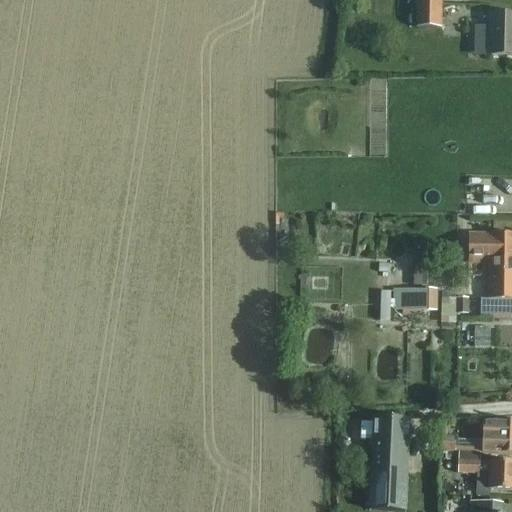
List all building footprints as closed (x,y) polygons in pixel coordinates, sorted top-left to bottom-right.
[(441,0),(417,0),(417,30),(441,31),(441,0)] [(479,41),(488,41),(487,56),(511,56),(511,16),(488,16),(488,28),(479,28),(479,41)] [(487,236),(469,236),(468,258),(486,259),(486,302),(482,302),(482,314),(511,314),(511,236),(487,236)] [(413,267),(412,289),(426,290),(426,267),(413,267)] [(437,287),(436,302),(450,302),(450,288),(437,287)] [(419,311),(436,312),(436,292),(420,291),(419,311)] [(468,302),(456,301),(456,317),(467,317),(468,302)] [(468,317),(468,339),(485,338),(484,317),(468,317)] [(361,425),(360,442),(371,443),(368,503),(367,511),(371,511),(403,511),(404,505),(409,423),(372,420),(372,425),(361,425)] [(511,420),(496,420),(483,420),(482,451),(511,452),(511,420)] [(441,440),(441,452),(454,453),(455,441),(441,440)] [(511,462),(459,460),(458,475),(489,476),(489,489),(511,489),(511,462)] [(471,503),(470,511),(501,511),(502,505),(471,503)]
